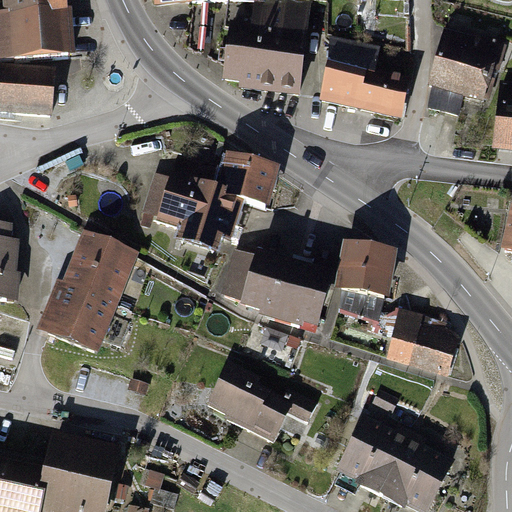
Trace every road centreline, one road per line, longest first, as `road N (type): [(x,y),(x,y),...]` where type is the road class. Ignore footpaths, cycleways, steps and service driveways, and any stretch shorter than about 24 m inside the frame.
road 1 (residential): [(315,511),(164,436),(0,398)]
road 2 (primary): [(511,344),(432,251),(328,177)]
road 3 (unclassified): [(511,176),(371,162),(328,177)]
road 4 (primary): [(328,177),(186,81)]
road 5 (unclassified): [(186,81),(136,116),(35,152)]
